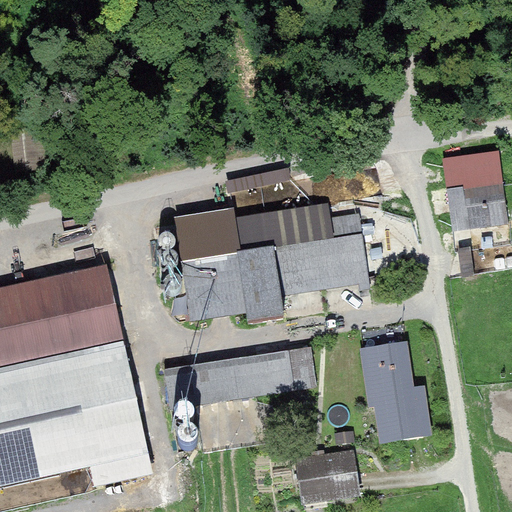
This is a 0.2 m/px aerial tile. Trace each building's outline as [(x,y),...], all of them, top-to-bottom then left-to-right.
[(35,130),(14,132),(18,173),(39,171),(35,130)] [(503,186),(449,193),(454,230),(508,223),(503,186)] [(241,230),(245,233),(250,235),(255,234),(259,233),(263,229),(265,226),(266,221),(266,216),(264,212),(261,208),(257,206),(252,205),(247,205),(242,208),(239,211),(237,216),(236,221),(238,226),(241,230)] [(227,219),(172,226),(187,329),(279,316),(276,296),(366,283),(355,210),(274,221),(278,252),(233,258),(227,219)] [(101,274),(0,294),(0,378),(118,354),(101,274)] [(400,346),(358,352),(371,447),(425,439),(419,393),(407,395),(400,346)] [(0,491),(140,462),(118,354),(0,378),(0,491)] [(287,354),(163,374),(169,414),(307,392),(303,365),(289,367),(287,354)] [(357,499),(350,457),(294,466),(300,508),(357,499)]
